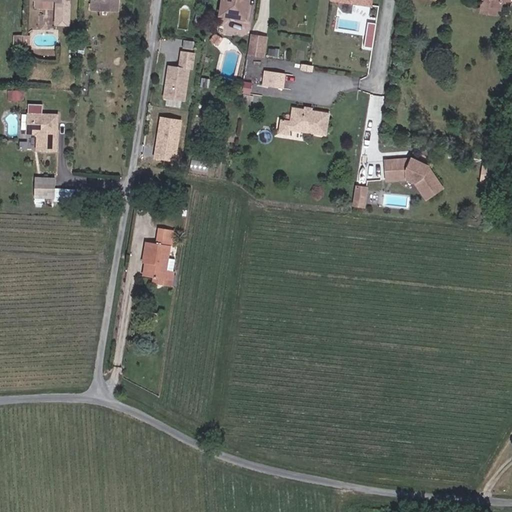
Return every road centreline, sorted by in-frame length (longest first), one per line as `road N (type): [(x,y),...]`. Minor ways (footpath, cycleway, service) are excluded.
road 1 (unclassified): [(511,500),(253,467),(101,397)]
road 2 (residential): [(101,397),(161,0)]
